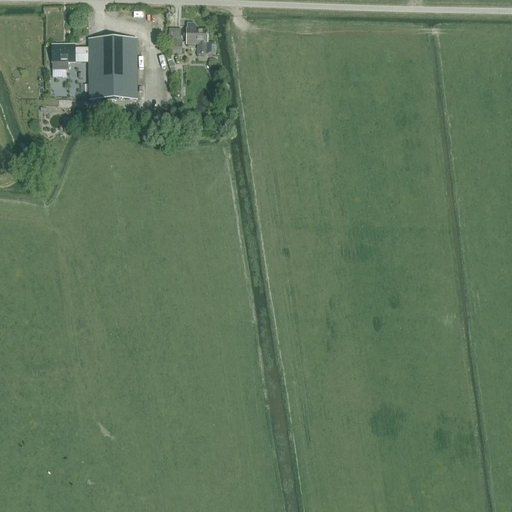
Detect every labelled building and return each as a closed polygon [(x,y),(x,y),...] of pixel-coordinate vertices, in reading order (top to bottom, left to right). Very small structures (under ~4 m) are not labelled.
[(187,25),(186,32),(186,46),(197,46),(197,56),(214,56),(215,44),(206,44),(207,32),(200,32),(194,25),(187,25)] [(88,93),(88,101),(136,101),(136,40),(88,41),(88,49),(88,55),(88,63),(88,71),(88,86),(88,93)] [(180,55),(181,43),(167,42),(166,54),(180,55)] [(51,47),(51,64),(74,64),(74,63),(74,55),(88,55),(88,49),(74,49),(74,47),(51,47)] [(166,58),(170,73),(171,75),(175,73),(170,57),(166,58)] [(105,113),(106,116),(101,116),(101,114),(89,115),(89,124),(95,124),(115,123),(115,121),(121,121),(121,112),(105,113)] [(175,118),(144,119),(145,134),(175,133),(175,118)]
